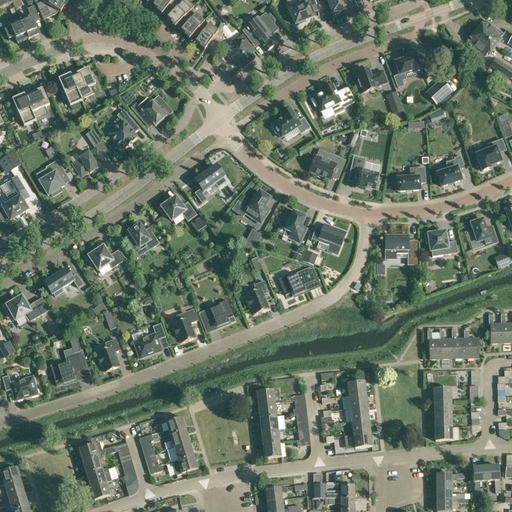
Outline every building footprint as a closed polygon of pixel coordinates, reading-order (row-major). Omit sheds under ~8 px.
[(10,0),(0,0),(0,8),(12,3),(10,0)] [(66,4),(64,2),(60,0),(41,0),(41,1),(42,2),(36,5),(43,21),(44,21),(44,20),(55,15),(57,14),(57,13),(58,12),(60,13),(66,4)] [(163,12),(173,0),(149,0),(149,1),(154,5),(153,7),(162,14),(163,12)] [(177,25),(190,11),(194,7),(186,0),(184,0),(182,3),(177,0),(173,0),(163,12),(169,17),(167,19),(175,27),(177,25)] [(297,24),(298,26),(306,23),(305,21),(314,17),(311,10),(317,7),(313,0),(297,0),(301,8),(290,12),(295,25),(297,24)] [(334,14),(334,15),(340,14),(340,12),(347,10),(344,0),(327,0),(332,14),(334,14)] [(20,21),(28,39),(39,35),(33,23),(40,20),(34,6),(27,9),(30,17),(20,21)] [(220,16),(224,16),(228,13),(222,6),(216,11),(220,16)] [(189,39),(191,37),(203,23),(204,22),(195,14),(195,15),(190,11),(177,25),(182,30),(181,32),(189,39)] [(247,27),(248,28),(242,32),(251,42),(256,38),(261,45),(267,53),(278,44),(273,36),(279,32),(265,14),(259,19),(258,18),(247,27)] [(15,38),(17,44),(28,39),(20,21),(9,26),(8,22),(2,25),(8,40),(15,38)] [(476,32),(495,48),(501,41),(499,40),(502,36),(486,22),(483,26),(482,26),(476,32)] [(204,51),(218,32),(208,25),(208,26),(203,23),(191,37),(197,41),(195,43),(205,50),(204,51)] [(181,44),(186,38),(178,31),(173,37),(181,44)] [(469,44),(485,57),(488,53),(490,54),(495,48),(476,32),(471,39),(472,40),(469,44)] [(239,63),(243,68),(254,60),(247,50),(252,47),(243,35),(234,42),(237,47),(226,55),(235,67),(239,63)] [(420,69),(418,62),(419,61),(417,55),(415,55),(415,54),(406,57),(406,59),(395,63),(399,76),(393,78),(397,89),(404,87),(402,82),(407,80),(405,74),(420,69)] [(495,77),(506,84),(509,79),(510,80),(511,77),(511,69),(496,59),(490,68),(497,73),(495,77)] [(71,76),(81,100),(94,94),(91,87),(95,85),(88,69),(71,76)] [(354,76),(361,94),(375,89),(375,88),(387,84),(383,72),(373,75),(374,76),(371,77),(368,69),(359,72),(360,74),(354,76)] [(67,100),(70,107),(82,102),(81,100),(71,76),(70,74),(58,80),(60,84),(62,103),(67,100)] [(441,100),(451,91),(441,81),(431,90),(437,98),(433,101),(439,109),(445,104),(441,100)] [(310,100),(314,107),(317,106),(320,112),(329,107),(333,115),(343,110),(342,108),(350,105),(343,91),(336,95),(332,86),(324,90),(325,92),(310,100)] [(24,96),(35,120),(48,115),(45,108),(49,106),(42,89),(24,96)] [(129,92),(122,98),(129,105),(135,100),(129,92)] [(400,107),(395,93),(386,97),(391,110),(400,107)] [(21,121),(24,127),(36,122),(35,120),(24,96),(24,95),(12,100),(14,104),(15,123),(21,121)] [(144,121),(150,127),(153,124),(155,127),(169,115),(164,109),(160,112),(152,102),(151,103),(147,99),(138,107),(136,104),(131,109),(143,122),(144,121)] [(272,125),(273,127),(272,128),(276,135),(278,134),(281,139),(296,129),(300,135),(310,129),(304,119),(299,122),(291,110),(284,114),(285,117),(272,125)] [(109,135),(122,151),(128,146),(132,143),(131,143),(137,138),(127,127),(132,122),(123,111),(117,117),(119,119),(114,123),(118,127),(109,135)] [(444,118),(441,111),(436,113),(438,120),(444,118)] [(101,142),(93,130),(85,136),(93,148),(101,142)] [(351,133),(346,145),(353,148),(358,135),(359,131),(354,131),(353,133),(351,133)] [(482,172),(490,169),(490,167),(501,163),(498,154),(506,152),(502,140),(487,146),(488,151),(475,155),(478,163),(476,164),(479,171),(481,170),(482,172)] [(52,148),(45,152),(50,160),(57,156),(52,148)] [(72,165),(81,179),(89,173),(90,174),(98,169),(98,167),(105,162),(102,158),(96,149),(95,150),(89,154),(88,153),(79,159),(80,160),(72,165)] [(0,160),(0,164),(6,175),(21,166),(13,153),(9,154),(4,158),(0,160)] [(331,181),(335,170),(341,173),(345,161),(334,157),(332,164),(315,157),(309,172),(331,181)] [(375,190),(376,188),(378,189),(379,182),(377,181),(379,175),(363,171),(365,160),(354,157),(350,173),(356,174),(353,188),(361,190),(362,187),(375,190)] [(464,169),(460,157),(454,159),(454,160),(446,162),(449,171),(437,175),(441,188),(461,181),(458,171),(464,169)] [(51,195),(53,198),(62,192),(60,189),(64,187),(58,176),(64,173),(57,162),(46,169),(50,174),(49,177),(39,182),(48,197),(51,195)] [(194,194),(202,204),(207,201),(202,194),(215,185),(218,188),(225,183),(223,179),(224,178),(218,171),(217,172),(213,168),(206,173),(207,174),(199,179),(198,178),(195,181),(201,189),(194,194)] [(397,184),(395,184),(396,192),(398,192),(398,193),(420,192),(419,185),(425,184),(424,168),(418,169),(418,178),(397,179),(397,184)] [(9,219),(10,221),(28,211),(23,202),(29,198),(16,177),(11,180),(11,181),(5,185),(10,193),(5,195),(8,200),(0,204),(2,207),(2,208),(3,210),(3,212),(3,213),(4,214),(4,215),(4,216),(5,216),(6,217),(6,218),(7,218),(8,219),(9,219)] [(250,203),(252,204),(249,208),(239,201),(233,211),(243,218),(245,214),(260,225),(267,215),(262,211),(270,200),(259,193),(256,198),(254,197),(250,203)] [(181,214),(187,223),(197,216),(187,203),(182,207),(175,198),(166,205),(166,204),(158,209),(164,217),(167,215),(172,222),(181,214)] [(283,236),(299,244),(305,233),(299,231),(305,218),(294,213),(290,220),(288,219),(285,227),(287,227),(283,236)] [(465,232),(472,252),(497,243),(493,232),(487,234),(483,220),(471,225),(472,229),(465,232)] [(133,254),(145,246),(149,251),(159,245),(152,233),(146,236),(139,225),(134,229),(133,227),(127,231),(130,235),(124,239),(133,254)] [(328,250),(338,254),(344,237),(342,236),(344,233),(324,225),(318,239),(330,244),(328,250)] [(246,249),(254,248),(261,236),(252,230),(243,247),(246,249)] [(430,244),(432,258),(457,254),(455,242),(447,244),(445,233),(434,235),(434,234),(424,235),(426,245),(430,244)] [(408,251),(408,266),(416,266),(416,242),(408,242),(408,236),(387,236),(387,240),(385,240),(385,258),(396,258),(396,251),(408,251)] [(108,265),(112,270),(126,261),(119,251),(109,257),(103,248),(94,254),(93,253),(85,258),(91,266),(94,264),(99,271),(108,265)] [(300,261),(313,266),(317,255),(304,250),(300,261)] [(295,253),(292,260),(298,262),(301,256),(295,253)] [(494,258),(498,270),(511,266),(507,253),(494,258)] [(256,272),(261,270),(258,263),(253,265),(256,272)] [(376,266),(376,276),(385,276),(385,266),(376,266)] [(53,295),(55,298),(63,292),(61,290),(73,282),(78,289),(83,286),(76,275),(71,278),(65,270),(62,272),(63,273),(54,278),(54,277),(46,282),(49,287),(48,288),(52,296),(53,295)] [(292,293),(294,297),(305,292),(303,289),(307,287),(317,283),(312,271),(308,273),(308,271),(288,279),(287,277),(278,280),(285,297),(292,293)] [(246,296),(254,315),(268,310),(263,296),(268,293),(264,282),(253,286),(256,292),(246,296)] [(15,321),(24,316),(29,324),(48,313),(40,300),(27,308),(21,298),(12,304),(11,302),(2,306),(8,316),(11,314),(15,321)] [(216,325),(217,328),(228,324),(227,320),(233,318),(227,301),(219,304),(220,307),(200,315),(205,326),(211,323),(212,326),(216,325)] [(105,311),(101,305),(96,309),(99,314),(105,311)] [(178,337),(181,344),(195,339),(189,325),(197,322),(193,310),(180,315),(183,321),(173,325),(174,328),(172,329),(176,338),(178,337)] [(111,313),(104,315),(110,331),(116,328),(111,313)] [(500,316),(501,325),(501,345),(511,344),(511,324),(505,325),(505,316),(500,316)] [(488,325),(490,326),(490,345),(501,345),(501,325),(493,325),(493,317),(489,317),(488,317),(488,325)] [(134,343),(140,360),(161,352),(157,341),(165,338),(160,325),(152,328),(155,335),(134,343)] [(464,340),(464,360),(479,359),(478,339),(468,340),(468,331),(464,331),(464,340)] [(429,341),(429,361),(440,360),(439,341),(432,341),(431,332),(427,332),(427,342),(429,341)] [(439,332),(439,341),(440,360),(452,360),(452,340),(444,340),(444,332),(439,332)] [(452,340),(452,360),(464,360),(464,340),(456,340),(456,332),(451,332),(451,334),(452,340)] [(63,385),(75,381),(74,378),(77,377),(76,373),(86,371),(82,355),(81,355),(76,340),(69,342),(72,350),(65,352),(69,364),(59,367),(58,364),(50,367),(56,383),(62,381),(63,385)] [(102,366),(105,373),(119,368),(113,352),(118,350),(115,340),(105,344),(107,349),(97,353),(99,357),(97,358),(100,367),(102,366)] [(0,348),(0,349),(5,359),(9,357),(16,353),(9,343),(3,346),(0,348)] [(35,346),(37,352),(45,350),(43,343),(35,346)] [(12,390),(15,401),(37,395),(35,385),(37,385),(35,379),(33,380),(33,378),(10,384),(8,377),(2,379),(6,392),(12,390)] [(347,384),(348,397),(365,395),(364,382),(347,384)] [(467,401),(470,401),(478,400),(479,400),(479,392),(478,392),(477,387),(470,387),(470,396),(467,396),(467,401)] [(433,389),(434,403),(451,403),(450,389),(433,389)] [(257,393),(258,406),(275,404),(280,404),(278,390),(257,393)] [(348,397),(350,410),(367,408),(365,395),(348,397)] [(296,416),(307,414),(305,401),(294,402),(295,410),(293,410),(293,416),(296,416)] [(434,403),(434,416),(451,416),(451,403),(434,403)] [(258,406),(260,420),(276,418),(275,404),(258,406)] [(350,410),(351,423),(368,421),(367,408),(350,410)] [(321,426),(324,425),(332,425),(330,412),(323,412),(323,418),(320,418),(321,426)] [(297,429),(308,428),(307,414),(296,416),(297,429)] [(434,416),(434,429),(452,429),(451,416),(434,416)] [(166,422),(170,435),(186,431),(182,417),(166,422)] [(260,420),(261,433),(278,431),(276,418),(260,420)] [(351,423),(353,436),(370,434),(368,421),(351,423)] [(296,442),(297,442),(310,441),(308,428),(297,429),(299,442),(296,442)] [(434,429),(435,442),(452,442),(452,429),(434,429)] [(170,435),(174,449),(190,444),(186,431),(170,435)] [(261,433),(263,446),(279,444),(278,431),(261,433)] [(353,436),(354,449),(371,447),(370,434),(353,436)] [(139,440),(142,450),(152,447),(151,442),(147,443),(145,438),(139,440)] [(78,449),(82,463),(99,458),(98,458),(115,453),(117,453),(118,453),(121,452),(120,446),(113,447),(102,451),(100,443),(94,444),(78,449)] [(121,452),(118,453),(119,458),(130,455),(126,444),(120,446),(121,452)] [(174,449),(178,462),(194,457),(190,444),(174,449)] [(279,444),(263,446),(264,460),(286,457),(285,449),(280,450),(279,444)] [(142,450),(144,458),(155,455),(152,447),(142,450)] [(130,455),(119,458),(121,465),(132,462),(130,455)] [(144,458),(146,465),(157,462),(155,455),(144,458)] [(172,463),(176,477),(182,475),(187,473),(187,475),(189,476),(195,474),(196,472),(196,471),(198,470),(194,457),(178,462),(172,463)] [(82,463),(86,476),(103,471),(99,458),(82,463)] [(132,462),(121,465),(123,472),(134,469),(132,462)] [(146,465),(150,476),(156,474),(154,469),(159,467),(158,467),(157,462),(146,465)] [(498,466),(485,467),(486,482),(494,482),(495,495),(501,494),(500,485),(499,481),(498,466)] [(474,483),(475,496),(476,496),(480,496),(479,483),(486,482),(485,467),(473,468),(474,483)] [(0,487),(4,486),(20,481),(16,468),(0,473),(0,472),(0,487)] [(86,476),(90,488),(90,489),(106,484),(106,483),(112,482),(108,469),(103,471),(86,476)] [(134,469),(123,472),(125,477),(125,478),(129,476),(131,482),(137,480),(134,469)] [(436,488),(451,488),(451,475),(436,475),(436,488)] [(138,483),(137,480),(131,482),(125,483),(129,497),(130,497),(134,495),(136,493),(138,491),(138,490),(139,488),(139,486),(138,483)] [(4,486),(8,499),(24,494),(20,481),(4,486)] [(90,489),(94,502),(110,497),(106,484),(90,489)] [(328,499),(354,499),(354,487),(352,487),(347,487),(341,487),(341,494),(334,494),(327,494),(326,485),(313,485),(313,500),(328,499)] [(265,491),(267,503),(282,501),(281,494),(286,493),(285,488),(281,489),(265,491)] [(436,500),(451,500),(451,495),(451,488),(436,488),(436,500)] [(13,511),(28,507),(24,494),(8,499),(12,511),(13,511)] [(341,511),(354,511),(354,499),(328,499),(328,505),(341,505),(341,511)] [(451,511),(451,500),(436,500),(436,511),(451,511)] [(267,503),(267,511),(283,511),(282,501),(267,503)]
